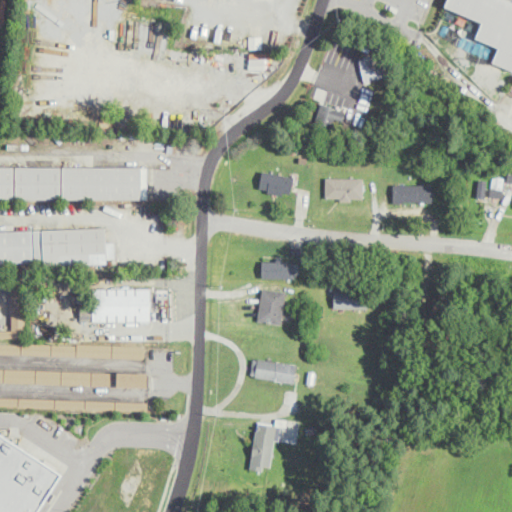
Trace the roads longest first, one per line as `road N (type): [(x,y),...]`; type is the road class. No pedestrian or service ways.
road 1 (residential): [(173,511),(194,443),(208,178),(223,144),(288,89),(322,0)]
road 2 (residential): [(203,220),(511,249)]
